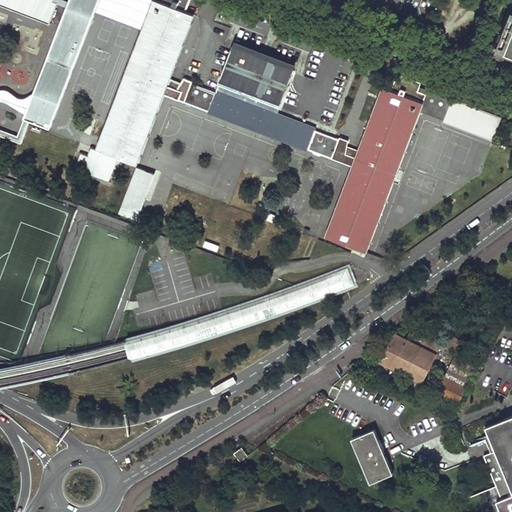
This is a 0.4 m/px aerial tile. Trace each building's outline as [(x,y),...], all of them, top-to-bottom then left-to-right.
[(0,0),(0,5),(50,25),(58,4),(53,2),(53,0),(0,0)] [(81,152),(75,168),(108,181),(118,157),(136,164),(163,94),(208,110),(207,112),(253,130),(307,150),(307,148),(313,150),(312,152),(320,155),(321,153),(352,166),(325,236),(366,251),(419,110),(493,138),(501,117),(452,98),(451,100),(426,90),(425,93),(418,91),(421,82),(398,73),(392,89),(383,86),(358,150),(347,146),(348,139),(340,137),(339,139),(315,129),(316,127),(277,112),(294,69),(233,46),(216,92),(192,83),(192,81),(184,77),(182,82),(169,78),(194,14),(186,11),(189,0),(70,0),(59,28),(77,35),(91,0),(122,0),(126,1),(126,0),(129,0),(150,8),(96,149),(92,147),(89,155),(81,152)] [(498,34),(492,49),(511,57),(511,8),(511,12),(511,18),(505,16),(500,28),(497,27),(495,32),(498,34)] [(120,213),(137,219),(154,175),(137,168),(120,213)] [(421,381),(439,344),(411,330),(406,339),(395,333),(388,348),(380,344),(374,357),(421,381)] [(436,393),(457,403),(475,368),(453,357),(436,393)] [(511,511),(511,414),(485,426),(489,436),(485,438),(491,451),(484,455),(503,498),(508,511),(511,511)] [(374,429),(353,438),(372,482),(393,473),(374,429)] [(239,460),(247,454),(242,447),(234,452),(239,460)] [(497,501),(501,511),(508,511),(503,498),(497,501)]
